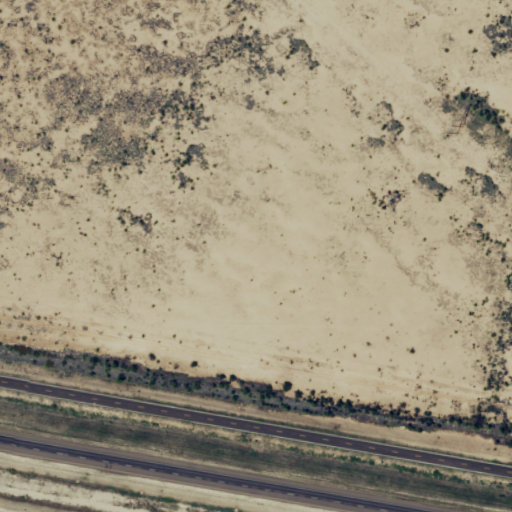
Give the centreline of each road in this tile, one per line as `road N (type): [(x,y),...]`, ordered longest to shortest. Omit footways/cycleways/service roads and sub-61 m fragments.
road 1 (tertiary): [(511,469),(0,381)]
road 2 (motorway): [(450,511),(0,433)]
